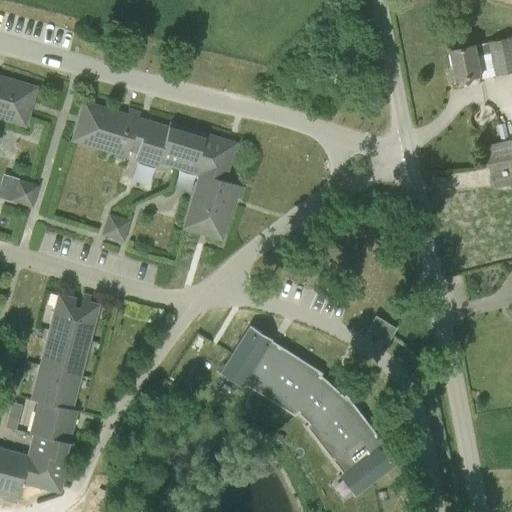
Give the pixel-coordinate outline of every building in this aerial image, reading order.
[(451,51),(457,81),(482,76),(482,79),(511,72),(511,38),(474,47),(451,51)] [(0,119),(25,127),(27,117),(30,110),(31,107),(32,103),(37,87),(0,76),(0,119)] [(191,197),(182,229),(186,230),(199,234),(221,241),(234,197),(240,199),(243,187),(224,181),(232,155),(227,154),(223,153),(227,140),(169,123),(167,127),(144,120),(141,119),(138,118),(139,113),(128,109),(126,115),(123,114),(120,113),(82,101),(77,118),(76,122),(75,125),(70,141),(126,158),(128,150),(137,153),(134,160),(157,167),(158,163),(176,168),(198,175),(191,197)] [(495,189),(511,185),(511,140),(485,146),(495,189)] [(0,185),(0,196),(12,200),(18,178),(3,174),(0,185)] [(129,221),(107,214),(102,234),(123,241),(129,221)] [(26,456),(0,448),(0,493),(5,495),(4,501),(15,504),(21,483),(47,490),(49,482),(61,485),(72,443),(68,442),(74,420),(66,418),(68,410),(71,410),(98,305),(94,304),(88,302),(90,296),(82,294),(80,300),(76,315),(71,314),(75,299),(57,294),(48,329),(39,364),(29,400),(44,403),(42,412),(35,410),(28,434),(32,434),(26,456)] [(375,313),(366,328),(376,335),(386,320),(375,313)] [(396,327),(386,320),(376,335),(387,341),(396,327)] [(230,353),(218,372),(220,374),(224,366),(244,379),(239,386),(241,387),(243,384),(291,415),(293,416),(295,413),(306,423),(304,425),(340,473),(337,475),(339,477),(347,470),(361,489),(353,495),(354,497),(372,483),(398,462),(382,441),(378,444),(374,438),(376,436),(344,394),(342,396),(333,387),(327,382),(319,375),(321,373),(277,345),(275,348),(268,343),(271,340),(248,325),(230,353)]
